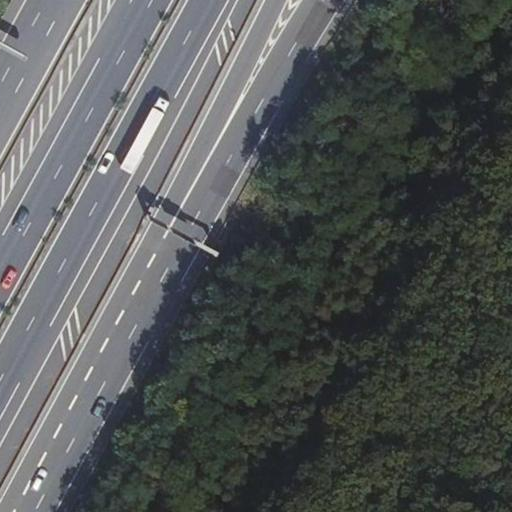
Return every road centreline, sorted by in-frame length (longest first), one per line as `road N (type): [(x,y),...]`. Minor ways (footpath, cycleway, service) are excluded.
road 1 (motorway): [(0,390),(214,0)]
road 2 (trunk): [(27,511),(176,234)]
road 3 (motorway): [(147,0),(0,268)]
road 4 (trunk): [(176,234),(325,0)]
road 5 (motorway): [(176,234),(277,0)]
